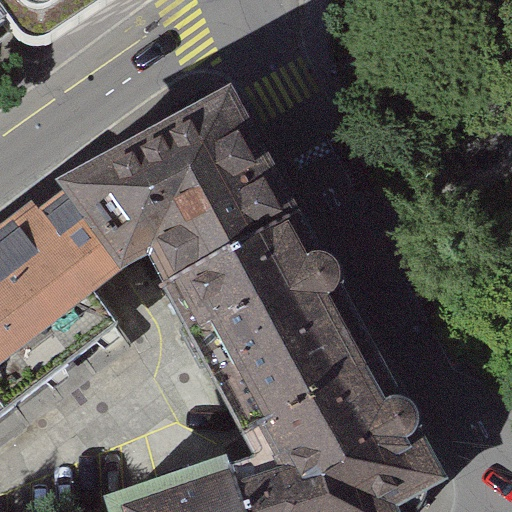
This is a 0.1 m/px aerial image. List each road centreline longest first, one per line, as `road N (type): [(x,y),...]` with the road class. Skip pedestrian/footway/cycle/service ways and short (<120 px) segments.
road 1 (residential): [(511,486),(480,449),(317,153)]
road 2 (tertiary): [(0,181),(235,0)]
road 3 (residential): [(317,153),(241,0)]
